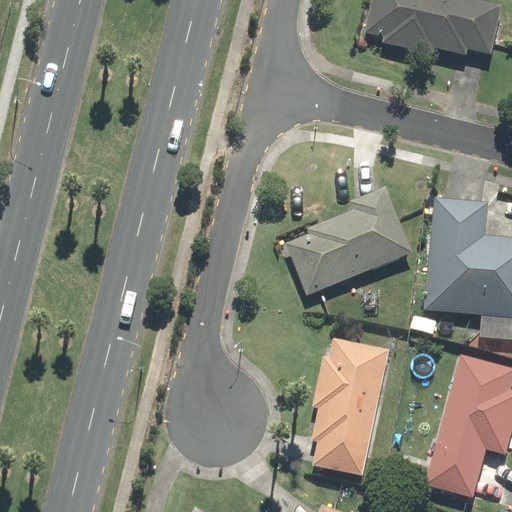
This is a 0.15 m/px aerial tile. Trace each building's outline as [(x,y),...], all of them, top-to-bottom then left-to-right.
[(375,40),(373,49),(429,61),(431,53),(489,66),(501,13),(441,0),(373,0),(364,38),(375,40)] [(410,257),(383,191),(344,208),(347,215),(303,233),(305,237),(282,246),(305,301),(410,257)] [(479,341),(511,343),(511,245),(481,243),(483,210),(432,206),(424,315),(481,319),(479,341)] [(437,324),(409,322),(408,338),(436,341),(437,324)] [(384,355),(332,343),(327,365),(321,363),(310,413),(321,416),(309,472),(356,482),(384,355)] [(511,399),(504,397),(511,366),(456,353),(424,490),(472,501),(482,458),(501,463),(511,417),(511,399)]
